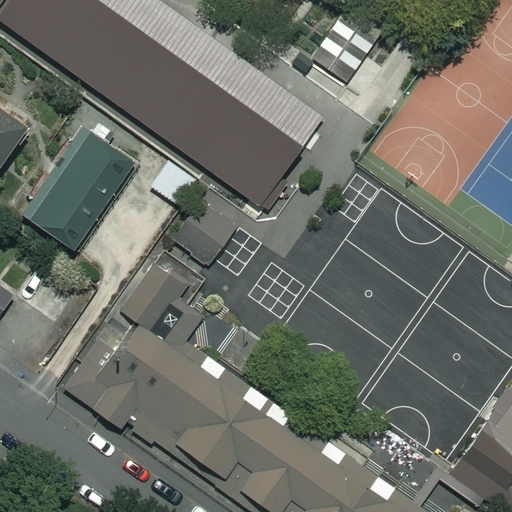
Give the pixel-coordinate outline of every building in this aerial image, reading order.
[(262,94),(129,0),(0,0),(0,3),(25,21),(14,36),(59,69),(71,53),(96,71),(85,86),(113,106),(123,92),(142,106),(131,122),(233,195),(283,125),(254,104),(262,94)] [(378,27),(345,5),(310,59),(343,80),(378,27)] [(0,157),(25,123),(0,105),(0,157)] [(131,162),(73,120),(12,204),(70,246),(131,162)] [(196,178),(168,159),(150,186),(178,205),(196,178)] [(232,223),(195,198),(168,238),(205,263),(232,223)] [(185,280),(151,257),(64,382),(252,511),(431,511),(181,339),(199,313),(174,296),(185,280)] [(0,312),(13,294),(0,284),(0,312)] [(511,374),(451,459),(511,502),(511,374)]
